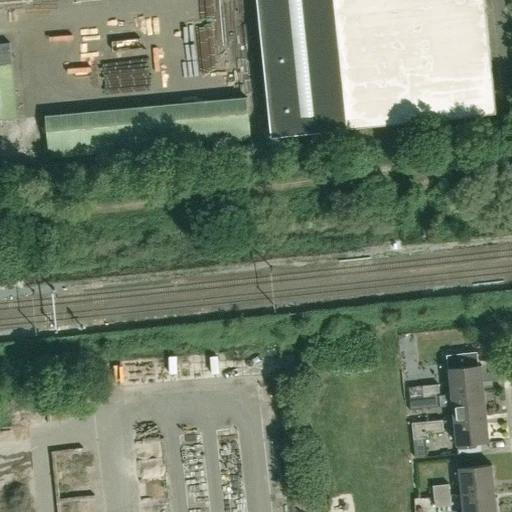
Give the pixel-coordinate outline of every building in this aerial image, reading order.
[(261,0),(275,135),(349,126),(350,136),(412,132),(411,121),(497,112),(484,0),(261,0)] [(0,124),(3,124),(0,98),(0,64),(12,63),(10,43),(0,43),(0,124)] [(50,157),(251,139),(247,97),(46,115),(50,157)] [(452,393),(484,390),(482,365),(449,368),(452,393)] [(426,396),(440,394),(439,384),(424,385),(426,396)] [(440,394),(426,396),(411,397),(412,408),(440,405),(440,407),(453,405),(454,418),(487,414),(484,390),(452,393),(440,394)] [(458,453),(482,451),(481,441),(490,440),(487,414),(454,418),(457,443),(458,453)] [(426,437),(429,437),(428,432),(444,431),(443,419),(412,422),(414,439),(426,437)] [(246,472),(245,433),(228,434),(230,472),(246,472)] [(428,456),(426,437),(414,439),(416,457),(428,456)] [(64,466),(93,466),(93,452),(64,452),(64,466)] [(462,493),(495,489),(493,464),(460,467),(462,493)] [(177,483),(154,490),(158,503),(181,497),(177,483)] [(434,496),(450,494),(449,484),(433,485),(434,496)] [(464,511),(497,511),(495,489),(462,493),(464,511)] [(435,507),(451,505),(450,494),(434,496),(435,507)]
